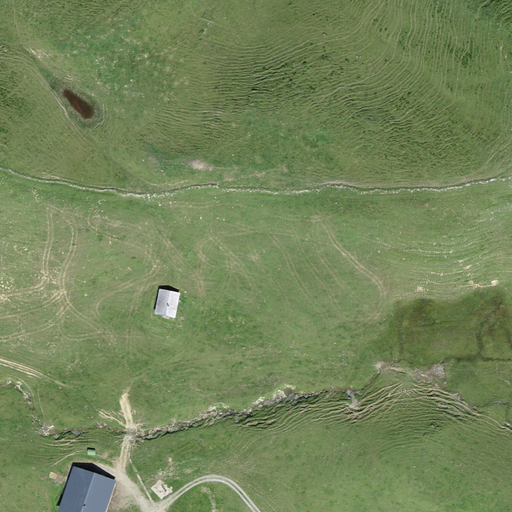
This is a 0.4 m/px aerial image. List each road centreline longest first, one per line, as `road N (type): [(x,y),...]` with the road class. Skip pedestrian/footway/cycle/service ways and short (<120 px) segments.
road 1 (track): [(151,511),(123,478),(130,429),(122,399),(0,362)]
road 2 (track): [(256,511),(235,486),(211,477),(156,511)]
